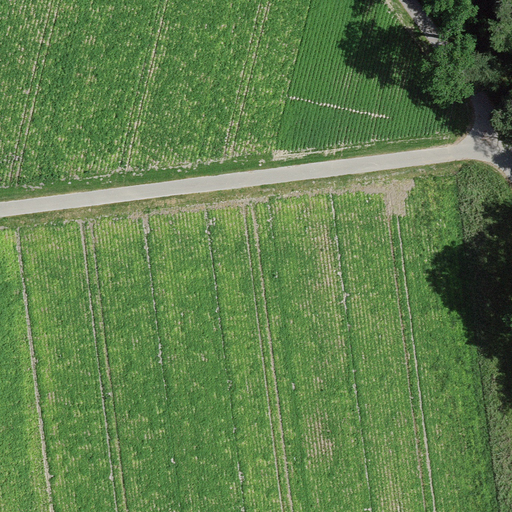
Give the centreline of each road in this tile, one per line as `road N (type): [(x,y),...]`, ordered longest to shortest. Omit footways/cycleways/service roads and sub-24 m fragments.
road 1 (unclassified): [(0,209),(506,145)]
road 2 (unclassified): [(506,145),(408,0)]
